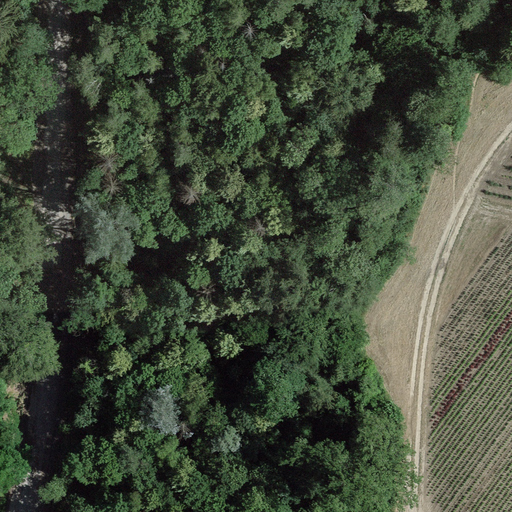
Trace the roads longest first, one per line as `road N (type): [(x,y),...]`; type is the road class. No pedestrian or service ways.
road 1 (track): [(31,511),(56,366),(63,193),(57,0)]
road 2 (track): [(404,511),(407,383),(435,248),(480,131),(511,99)]
